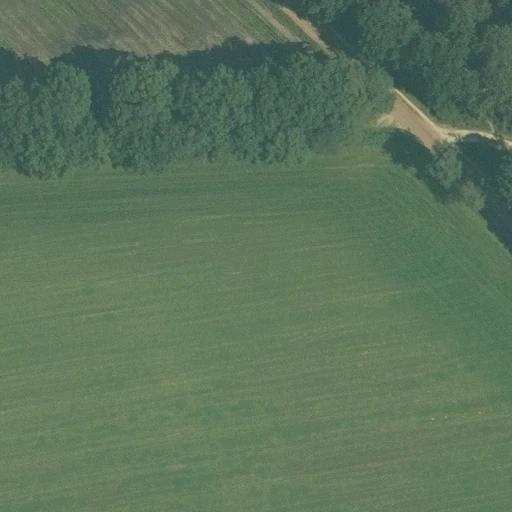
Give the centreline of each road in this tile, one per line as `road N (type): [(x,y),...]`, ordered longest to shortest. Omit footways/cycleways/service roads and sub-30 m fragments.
road 1 (track): [(407,125),(0,147)]
road 2 (track): [(277,0),(423,140)]
road 3 (track): [(423,140),(511,225)]
